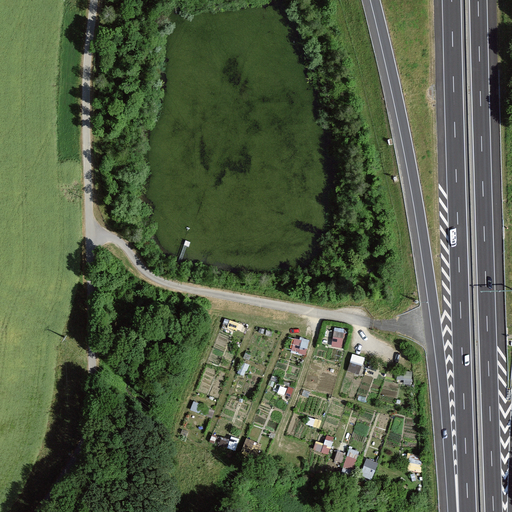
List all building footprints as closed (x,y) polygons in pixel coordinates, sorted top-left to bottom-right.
[(243,329),(244,322),(230,321),(229,328),(243,329)] [(270,333),(258,328),(255,337),(267,341),(270,333)] [(342,328),(333,328),(334,344),(343,343),(342,328)] [(305,342),(295,338),(292,348),(302,351),(305,342)] [(223,353),(211,350),(208,362),(220,365),(223,353)] [(359,353),(351,352),(349,373),(358,373),(359,353)] [(292,382),(284,381),(283,390),(291,391),(292,382)] [(208,408),(192,402),(190,410),(206,415),(208,408)] [(238,438),(230,436),(227,446),(236,448),(238,438)] [(333,442),(317,437),(313,448),(328,454),(333,442)] [(353,468),(360,450),(350,447),(343,464),(353,468)] [(339,449),(334,462),(342,465),(347,452),(339,449)]
